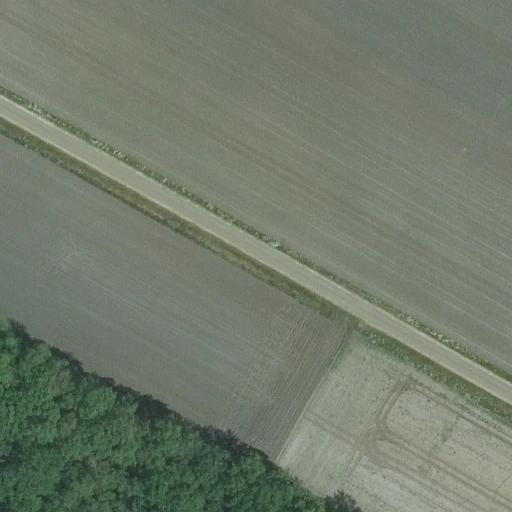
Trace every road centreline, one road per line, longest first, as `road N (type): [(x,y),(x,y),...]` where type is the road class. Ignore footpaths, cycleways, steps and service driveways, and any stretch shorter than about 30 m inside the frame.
road 1 (unclassified): [(511,396),(0,107)]
road 2 (track): [(367,313),(258,511)]
